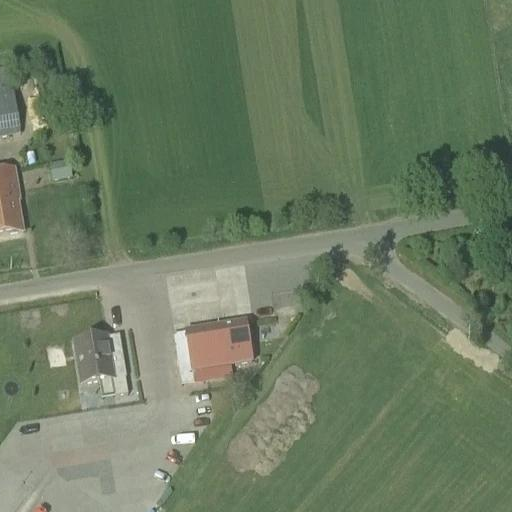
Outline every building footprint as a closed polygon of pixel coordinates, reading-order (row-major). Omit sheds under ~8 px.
[(0,141),(20,138),(10,81),(0,82),(0,141)] [(51,166),(52,181),(71,179),(70,165),(51,166)] [(0,175),(0,222),(3,240),(23,236),(18,205),(20,205),(14,173),(0,175)] [(224,330),(231,369),(252,366),(246,326),(224,330)] [(224,330),(172,338),(179,377),(191,376),(193,387),(232,381),(231,369),(224,330)] [(107,352),(105,340),(74,345),(81,388),(111,383),(114,400),(127,398),(124,381),(126,381),(121,350),(107,352)] [(61,511),(44,502),(37,511),(61,511)]
